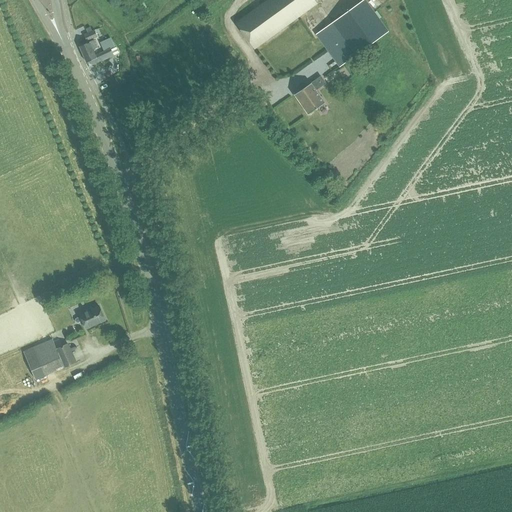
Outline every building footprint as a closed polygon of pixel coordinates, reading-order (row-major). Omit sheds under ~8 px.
[(268,0),(236,23),(254,48),(316,4),(314,2),(316,0),(268,0)] [(340,66),(388,32),(365,0),(363,0),(317,34),(340,66)] [(96,29),(92,32),(90,27),(85,29),(87,34),(86,34),(88,40),(99,35),(96,29)] [(110,38),(100,43),(104,51),(113,47),(110,38)] [(116,47),(112,49),(97,56),(94,50),(99,48),(95,40),(81,48),(88,63),(93,60),(95,64),(114,55),(118,53),(116,47)] [(348,66),(341,70),(345,78),(352,74),(348,66)] [(330,81),(340,76),(337,70),(327,76),(330,81)] [(321,76),(295,95),(308,115),(325,103),(315,88),(317,87),(319,89),(326,83),(321,76)] [(92,307),(79,313),(82,319),(84,318),(88,328),(106,320),(99,306),(92,309),(92,307)] [(33,349),(23,353),(36,380),(45,376),(75,362),(67,344),(57,349),(52,340),(33,349)]
